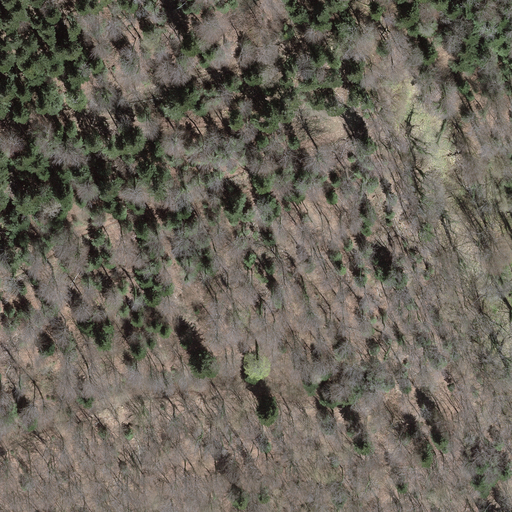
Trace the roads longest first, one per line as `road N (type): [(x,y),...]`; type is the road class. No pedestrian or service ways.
road 1 (track): [(0,292),(314,146),(327,126),(307,111),(154,107),(0,127)]
road 2 (track): [(0,439),(130,389),(191,385),(312,401),(384,400)]
road 3 (track): [(352,0),(331,32),(295,52),(94,111)]
